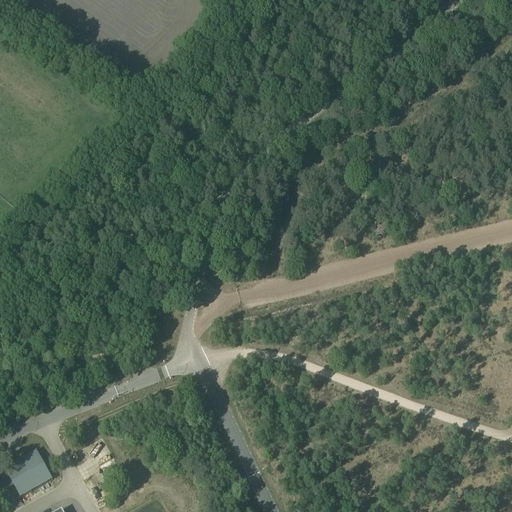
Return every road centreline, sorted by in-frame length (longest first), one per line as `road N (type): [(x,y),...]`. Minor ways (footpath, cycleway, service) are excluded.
road 1 (track): [(0,350),(14,344),(65,214),(248,42),(255,0)]
road 2 (track): [(188,334),(236,297),(511,231)]
road 3 (track): [(198,360),(263,353),(511,438)]
